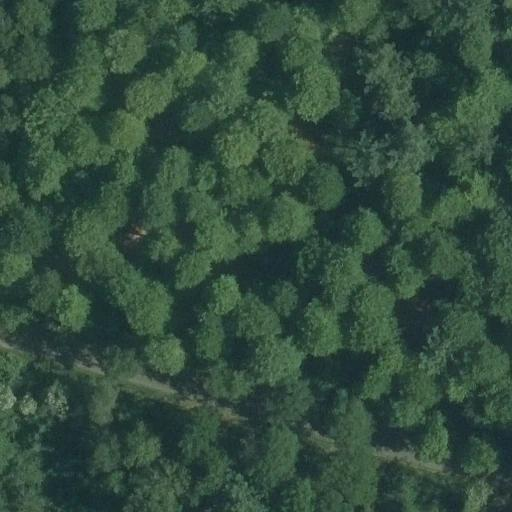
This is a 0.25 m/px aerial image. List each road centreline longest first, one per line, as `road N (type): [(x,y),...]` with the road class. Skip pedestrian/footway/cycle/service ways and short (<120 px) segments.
road 1 (unclassified): [(0,334),(511,484)]
road 2 (track): [(0,222),(65,0)]
